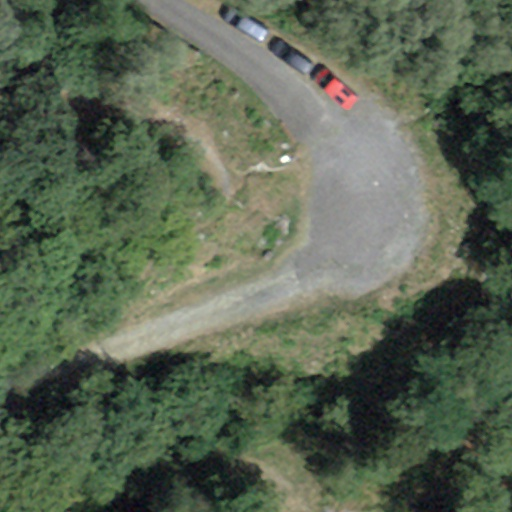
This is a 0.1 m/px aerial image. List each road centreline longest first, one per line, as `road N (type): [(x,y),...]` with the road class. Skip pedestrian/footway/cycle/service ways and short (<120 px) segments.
road 1 (track): [(305,106),(341,178),(334,242),(318,269),(290,288),(127,343),(0,413)]
road 2 (track): [(62,511),(156,477),(203,469),(257,473),(282,486),(303,511)]
road 3 (unclassified): [(161,0),(305,106)]
